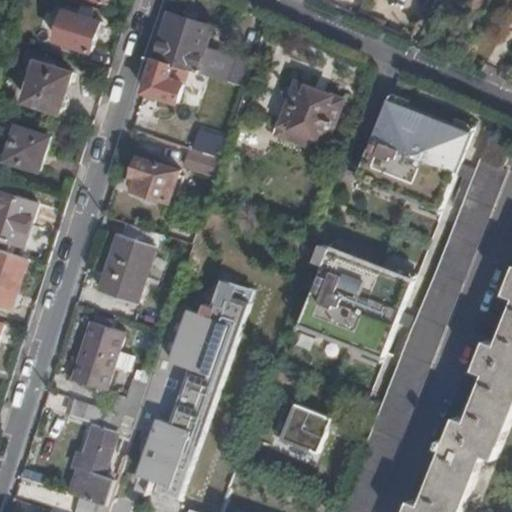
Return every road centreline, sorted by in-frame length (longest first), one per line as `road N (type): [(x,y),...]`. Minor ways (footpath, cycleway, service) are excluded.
road 1 (residential): [(0,485),(152,0)]
road 2 (residential): [(511,210),(390,511)]
road 3 (residential): [(511,102),(267,0)]
